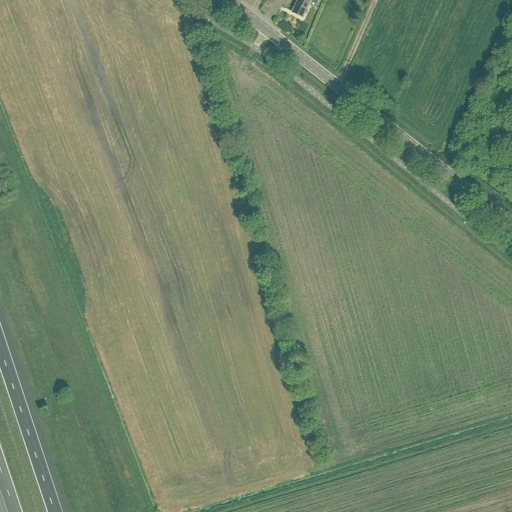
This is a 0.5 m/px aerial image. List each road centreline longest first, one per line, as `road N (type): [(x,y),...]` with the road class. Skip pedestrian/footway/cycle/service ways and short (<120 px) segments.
road 1 (secondary): [(511,224),(227,0)]
road 2 (motorway): [(55,511),(0,344)]
